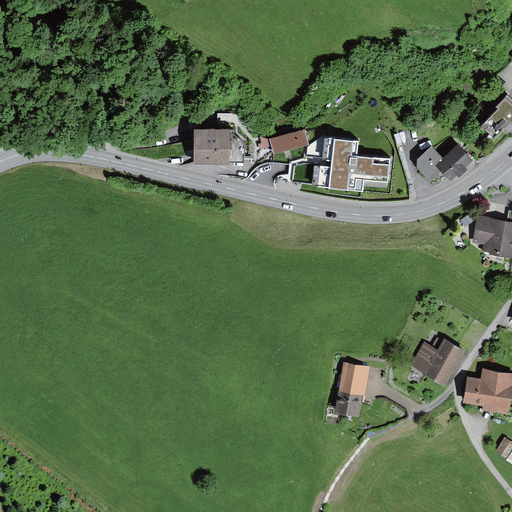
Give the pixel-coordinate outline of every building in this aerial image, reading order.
[(511,96),(485,123),(501,138),(511,127),(511,96)] [(217,113),(217,131),(229,131),(234,131),(238,131),(238,114),(217,113)] [(304,130),(269,139),(260,137),(261,144),(259,144),(260,149),(273,145),(275,153),(308,145),(304,130)] [(217,131),(194,131),(194,164),(229,165),(228,163),(229,131),(217,131)] [(234,131),(229,131),(228,163),(244,163),(245,144),(234,134),(234,131)] [(315,166),(313,184),(360,189),(361,179),(386,182),(388,160),(357,156),(359,141),(324,137),(321,163),(330,164),(330,167),(315,166)] [(434,148),(421,159),(419,167),(433,182),(444,173),(449,180),(472,161),(457,147),(444,159),(434,148)] [(471,213),(460,221),(465,227),(475,220),(471,213)] [(511,221),(507,221),(478,216),(474,243),(484,245),(483,251),(490,253),(489,255),(511,258),(511,221)] [(425,341),(411,366),(444,384),(463,350),(446,340),(441,349),(425,341)] [(371,366),(343,361),(333,414),(358,418),(363,395),(365,396),(371,366)] [(481,378),(467,376),(463,402),(483,406),(482,410),(508,415),(511,388),(511,373),(483,369),(481,378)] [(511,441),(505,437),(496,451),(507,458),(511,450),(511,441)]
